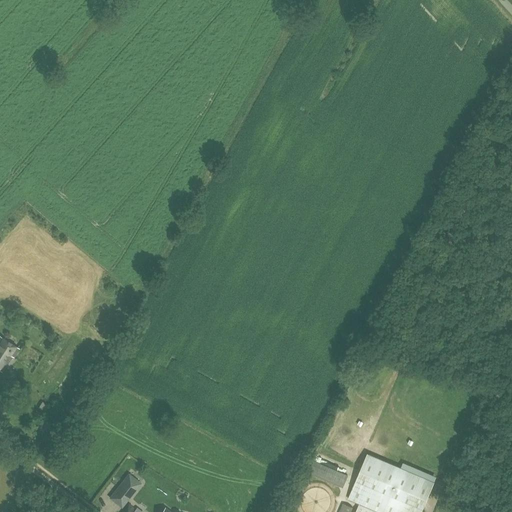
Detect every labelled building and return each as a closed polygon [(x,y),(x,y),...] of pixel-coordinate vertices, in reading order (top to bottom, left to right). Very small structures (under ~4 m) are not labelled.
[(17,325),(23,327),(26,321),(20,318),(17,325)] [(14,357),(20,348),(0,335),(0,368),(3,370),(12,356),(14,357)] [(422,511),(435,482),(368,453),(349,498),(360,503),(356,511),(422,511)] [(311,459),(306,472),(343,488),(349,475),(311,459)] [(109,499),(121,508),(130,497),(140,484),(133,478),(128,474),(109,499)] [(142,511),(129,502),(120,511),(142,511)]
